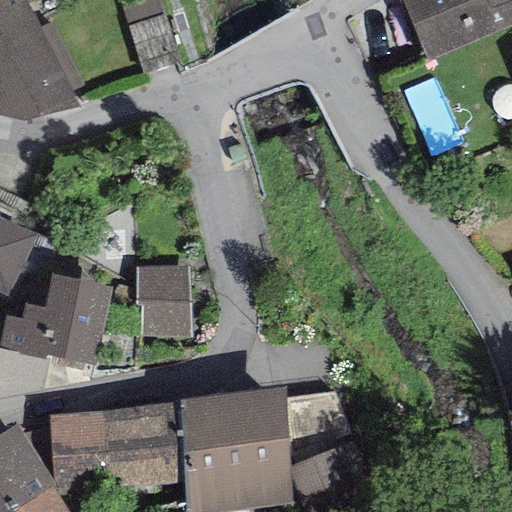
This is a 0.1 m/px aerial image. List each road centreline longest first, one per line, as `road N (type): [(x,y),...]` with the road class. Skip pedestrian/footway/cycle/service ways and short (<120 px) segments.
road 1 (unclassified): [(309,30),(372,155),(478,320),(503,402),(510,511)]
road 2 (unclassified): [(0,409),(199,379),(227,363),(243,341),(186,88)]
road 3 (residential): [(0,139),(54,137),(186,88)]
